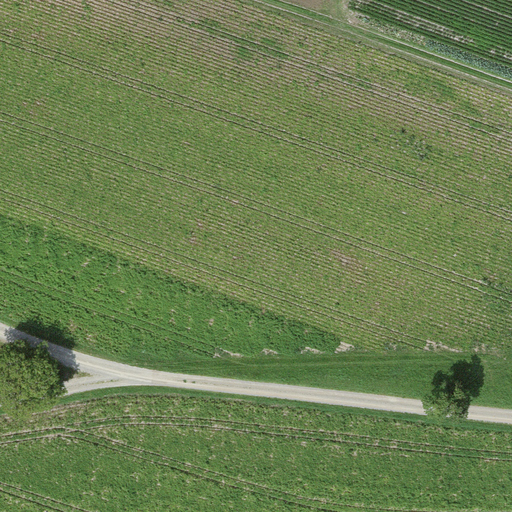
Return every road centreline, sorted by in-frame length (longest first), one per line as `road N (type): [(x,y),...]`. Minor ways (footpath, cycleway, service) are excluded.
road 1 (track): [(511,418),(181,381),(126,380),(0,399)]
road 2 (track): [(126,380),(0,332)]
